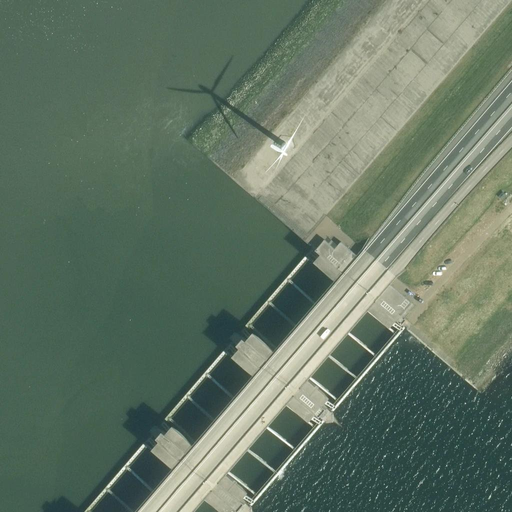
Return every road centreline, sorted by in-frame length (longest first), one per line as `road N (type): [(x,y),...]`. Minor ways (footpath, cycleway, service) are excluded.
road 1 (trunk): [(511,91),(147,511)]
road 2 (trunk): [(167,511),(511,117)]
road 3 (unclassified): [(185,511),(511,141)]
